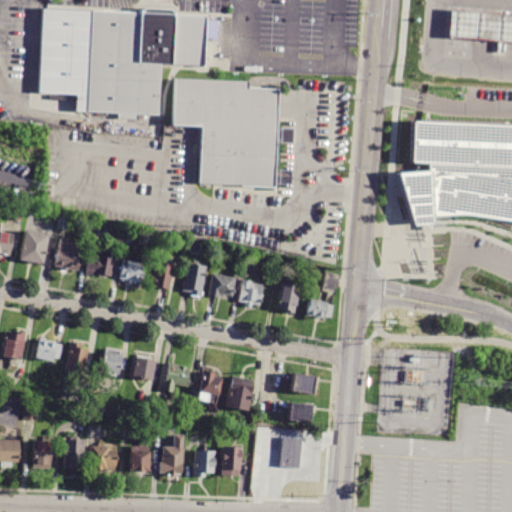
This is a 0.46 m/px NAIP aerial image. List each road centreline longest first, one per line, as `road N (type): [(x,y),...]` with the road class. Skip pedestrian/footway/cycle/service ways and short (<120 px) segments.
road 1 (residential): [(350,360),(0,293)]
road 2 (tertiary): [(356,287),(377,38)]
road 3 (tertiary): [(337,511),(356,287)]
road 4 (residential): [(224,511),(0,504)]
